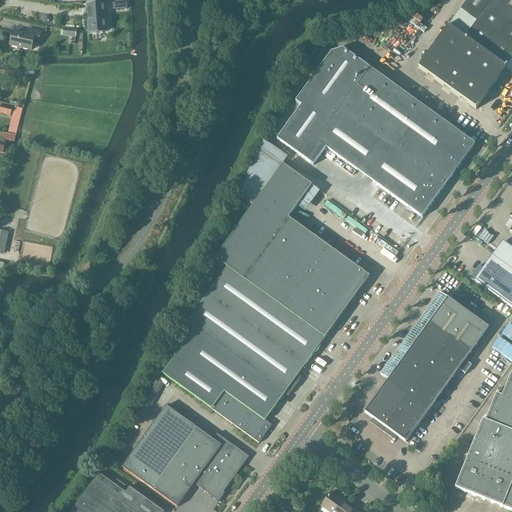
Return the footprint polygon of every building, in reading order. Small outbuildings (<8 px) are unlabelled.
[(511,0),(467,0),(460,10),(476,22),(465,38),(449,26),(422,63),(418,68),(476,110),(506,68),(511,72),(511,0)] [(105,4),(87,6),(88,14),(88,20),(88,21),(89,30),(89,33),(96,33),(99,33),(99,32),(106,32),(106,23),(105,4)] [(63,29),(63,36),(75,37),(76,30),(63,29)] [(10,46),(31,51),(33,43),(38,44),(41,33),(28,30),(27,36),(13,33),(10,46)] [(277,139),(313,166),(326,149),(422,218),(475,145),(343,49),(331,53),(296,102),(301,106),(277,139)] [(20,69),(8,69),(8,77),(20,77),(22,77),(22,76),(34,76),(34,68),(22,68),(20,69)] [(1,105),(0,108),(0,113),(11,116),(12,109),(13,108),(1,105)] [(15,107),(12,120),(19,122),(23,109),(15,107)] [(11,123),(8,132),(16,134),(19,125),(11,123)] [(0,135),(0,142),(5,143),(14,145),(15,138),(0,135)] [(215,259),(227,268),(227,267),(325,338),(369,277),(288,219),(311,186),(282,165),(215,259)] [(0,231),(0,253),(1,254),(4,240),(7,240),(8,233),(0,231)] [(470,278),(511,308),(511,248),(503,242),(483,270),(479,266),(470,278)] [(227,267),(227,268),(187,324),(195,330),(162,374),(259,444),(272,426),(265,421),(285,394),(288,396),(301,378),(298,376),(325,338),(227,267)] [(388,381),(365,413),(382,426),(380,429),(392,438),(394,435),(406,443),(489,329),(448,299),(439,293),(410,334),(380,375),(388,381)] [(171,401),(122,467),(170,501),(175,494),(183,500),(194,484),(218,501),(249,457),(171,401)] [(125,493),(123,491),(126,487),(117,480),(114,485),(99,474),(71,511),(163,511),(129,487),(125,493)] [(425,494),(430,498),(435,492),(429,488),(425,494)] [(356,511),(331,493),(322,506),(330,511),(356,511)]
